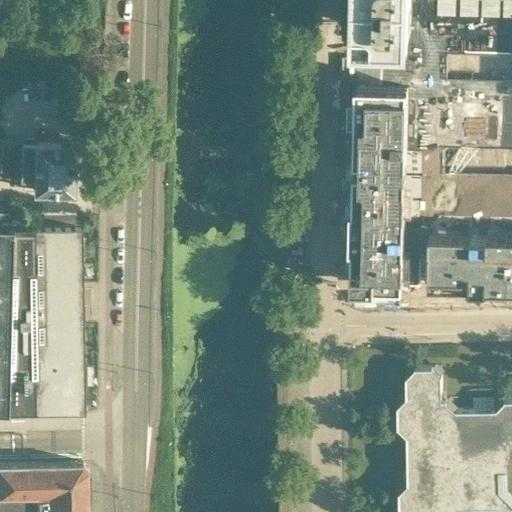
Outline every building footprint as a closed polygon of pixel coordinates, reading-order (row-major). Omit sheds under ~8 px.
[(352,205),(351,244),(353,244),(352,281),(421,282),(421,255),(420,255),(420,256),(413,256),(418,0),(358,0),(358,25),(381,25),(380,82),(357,81),(354,205),(352,205)] [(0,138),(0,172),(20,173),(34,174),(33,189),(42,189),(73,190),(75,141),(42,140),(40,140),(40,138),(36,138),(36,137),(34,136),(31,135),(28,135),(25,136),(22,137),(22,139),(21,139),(21,140),(0,138)] [(430,242),(429,281),(430,281),(430,282),(511,283),(511,214),(432,212),(432,237),(431,237),(431,242),(430,242)] [(84,394),(83,319),(82,227),(41,227),(12,227),(0,226),(0,412),(8,413),(78,411),(80,394),(84,394)] [(511,511),(511,396),(505,397),(496,406),(457,407),(447,396),(443,396),(442,373),(433,364),(415,364),(406,373),(407,393),(398,402),(398,425),(407,433),(408,480),(399,489),(400,511),(452,511),(459,505),(499,504),(506,511),(511,511)] [(276,511),(274,415),(251,415),(252,511),(276,511)] [(0,511),(88,511),(88,480),(88,466),(84,463),(82,460),(0,461),(0,511)]
